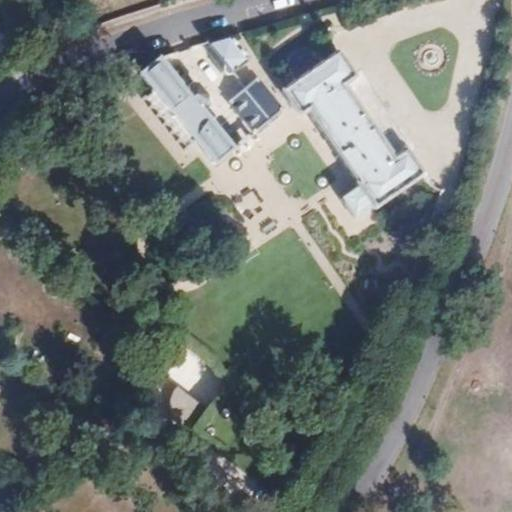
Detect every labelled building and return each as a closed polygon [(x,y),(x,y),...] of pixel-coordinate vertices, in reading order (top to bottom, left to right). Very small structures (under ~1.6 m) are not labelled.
[(255,67),(230,35),(210,42),(218,52),(216,54),(213,56),(213,59),(230,80),(238,81),(240,79),(255,67)] [(347,88),(358,81),(342,57),(288,94),(304,117),(312,112),(321,125),(360,184),(359,186),(361,190),(374,211),(376,213),(423,180),(407,155),(397,163),(363,112),(347,88)] [(207,112),(213,107),(213,104),(189,76),(182,81),(163,58),(141,74),(154,91),(149,95),(194,150),(198,146),(215,169),(220,165),(236,152),(212,122),(213,120),(214,116),(212,114),(207,112)] [(111,98),(103,80),(89,86),(75,93),(83,110),(111,98)] [(285,114),(264,87),(253,96),(274,122),(285,114)] [(274,122),(253,96),(235,109),(256,136),(274,122)] [(374,211),(361,190),(343,202),(356,223),(374,211)] [(167,410),(185,418),(194,396),(176,388),(167,410)]
